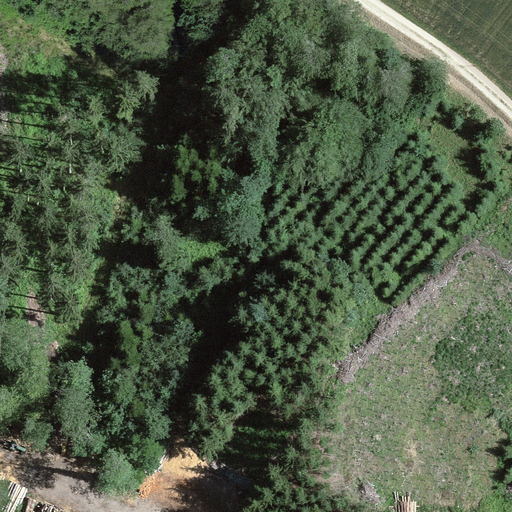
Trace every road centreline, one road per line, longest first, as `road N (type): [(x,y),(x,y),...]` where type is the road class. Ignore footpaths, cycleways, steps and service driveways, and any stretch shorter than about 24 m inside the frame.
road 1 (track): [(370,0),(462,64),(511,113)]
road 2 (track): [(0,466),(124,511)]
